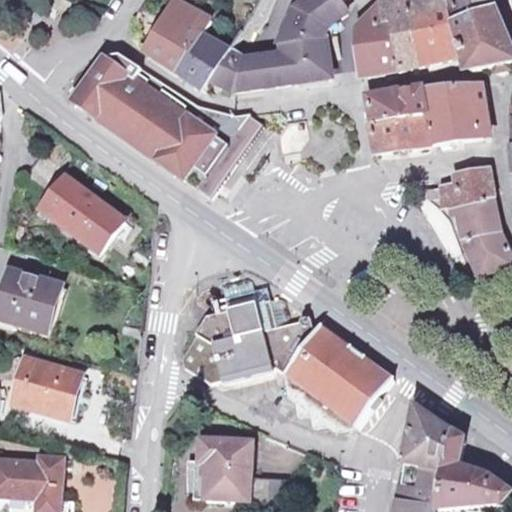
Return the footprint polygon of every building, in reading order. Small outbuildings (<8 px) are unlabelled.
[(338,7),(345,0),(310,0),(297,12),(283,44),(286,57),(246,61),(234,53),(231,57),(213,84),(231,90),(248,96),(254,95),(290,88),(330,81),(327,62),(324,43),(326,33),(337,25),(345,18),(338,7)] [(423,71),(423,70),(418,43),(415,23),(410,0),(401,0),(398,0),(394,1),(386,4),(381,9),(385,31),(395,30),(402,75),(418,72),(423,71)] [(450,7),(448,0),(410,0),(415,23),(454,14),(450,7)] [(490,0),(448,0),(450,7),(454,14),(460,25),(498,15),(490,0)] [(368,82),(402,75),(395,30),(385,31),(381,9),(360,35),(362,35),(366,70),(367,73),(368,82)] [(460,25),(454,14),(415,23),(418,43),(459,34),(456,26),(460,25)] [(456,26),(459,34),(466,60),(469,70),(473,74),(496,70),(511,66),(511,49),(498,15),(460,25),(456,26)] [(152,61),(178,78),(199,47),(209,32),(188,19),(183,25),(171,18),(150,52),(145,50),(142,52),(152,61)] [(418,43),(423,70),(445,65),(466,60),(459,34),(418,43)] [(199,47),(178,78),(195,88),(206,95),(213,84),(231,57),(224,53),(220,60),(199,47)] [(209,183),(210,185),(223,167),(229,158),(242,168),(268,133),(254,123),(257,118),(237,121),(196,109),(124,63),(109,60),(79,108),(188,187),(197,175),(209,183)] [(435,124),(437,149),(450,148),(488,143),(488,140),(491,125),(488,102),(480,103),(479,95),(478,90),(425,95),(430,124),(435,124)] [(398,98),(402,124),(425,121),(419,95),(409,96),(398,98)] [(375,128),(402,124),(398,98),(379,100),(371,101),(375,128)] [(431,150),(425,121),(402,124),(375,128),(370,129),(376,158),(403,154),(431,150)] [(200,195),(215,206),(242,168),(229,158),(223,167),(210,185),(209,183),(200,195)] [(481,279),(511,270),(511,260),(503,240),(490,175),(468,179),(456,181),(458,191),(444,192),(445,207),(458,206),(466,248),(481,279)] [(68,184),(44,218),(100,257),(125,224),(68,184)] [(60,290),(11,277),(0,320),(0,323),(48,336),(60,290)] [(357,436),(394,387),(320,332),(315,338),(312,335),(310,324),(305,320),(303,321),(301,323),(301,326),(294,327),(286,328),(281,303),(269,304),(267,293),(260,294),(254,295),(251,284),(222,290),(223,295),(224,300),(209,303),(209,312),(213,311),(214,316),(215,320),(207,321),(181,363),(185,374),(209,389),(273,373),(277,396),(284,400),(286,413),(300,412),(303,425),(315,425),(322,428),(343,425),(357,436)] [(413,347),(424,333),(406,319),(395,333),(413,347)] [(84,381),(33,367),(20,410),(72,425),(84,381)] [(441,511),(451,440),(433,427),(422,419),(415,414),(400,501),(399,510),(398,511),(441,511)] [(465,446),(451,440),(441,511),(503,511),(504,511),(507,511),(511,505),(511,499),(486,484),(470,477),(465,476),(460,474),(465,446)] [(253,449),(201,446),(200,465),(185,464),(184,495),(193,496),(193,505),(269,509),(270,485),(251,484),(253,449)] [(72,511),(61,510),(63,468),(40,467),(40,471),(0,468),(0,505),(29,507),(28,511),(72,511)]
